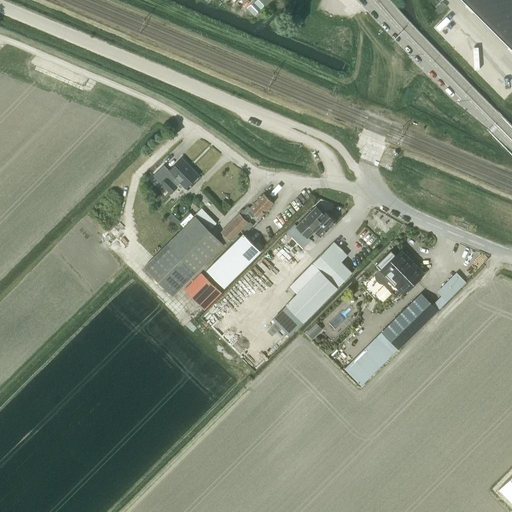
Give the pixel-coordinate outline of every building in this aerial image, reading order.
[(511,0),(461,0),(511,50),(511,0)] [(261,8),(254,1),(246,8),(254,16),(261,8)] [(446,6),(442,2),(435,10),(439,14),(446,6)] [(198,175),(182,158),(169,171),(171,174),(168,178),(167,177),(161,183),(170,193),(177,187),(176,186),(180,182),(185,188),(191,182),(194,182),(197,179),(197,176),(198,175)] [(160,174),(166,168),(161,163),(155,169),(160,174)] [(250,208),(246,212),(252,218),(256,214),(259,217),(273,203),(272,203),(272,200),(269,197),(267,197),(266,197),(263,194),(250,208)] [(321,236),(335,222),(323,210),(321,212),(316,206),(296,226),(308,237),(315,230),(321,236)] [(239,214),(221,232),(230,240),(248,222),(239,214)] [(172,296),(196,273),(224,245),(195,216),(167,244),(157,254),(143,267),(172,296)] [(242,234),(207,269),(224,287),(260,251),(242,234)] [(297,293),(286,304),(303,321),(352,273),(356,269),(353,267),(350,271),(341,262),(347,255),(333,242),(315,261),(296,279),(290,285),(297,293)] [(419,273),(422,271),(401,250),(396,255),(391,250),(376,265),(377,267),(360,284),(381,305),(395,292),(399,289),(399,290),(402,287),(405,290),(410,285),(412,285),(415,281),(415,279),(420,274),(419,273)] [(381,332),(344,369),(361,386),(397,349),(398,350),(418,330),(438,310),(421,293),(381,332)] [(511,475),(498,489),(511,502),(511,475)]
